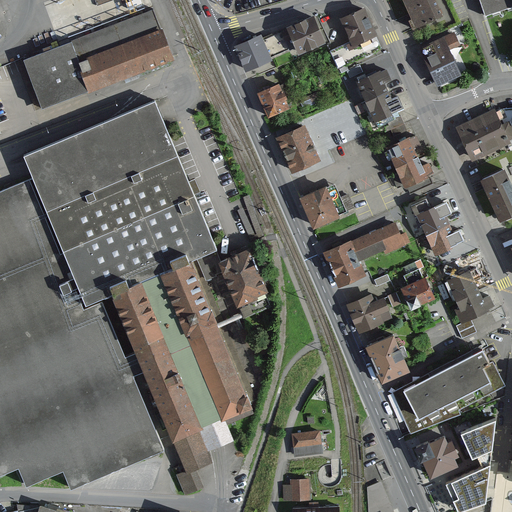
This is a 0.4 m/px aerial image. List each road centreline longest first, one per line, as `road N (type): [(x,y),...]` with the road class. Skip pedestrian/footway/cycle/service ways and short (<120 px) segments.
road 1 (primary): [(419,511),(212,32)]
road 2 (residential): [(0,495),(161,499),(228,511)]
road 3 (residential): [(511,296),(427,114)]
road 4 (residential): [(170,80),(0,148)]
road 5 (residential): [(427,114),(374,0)]
